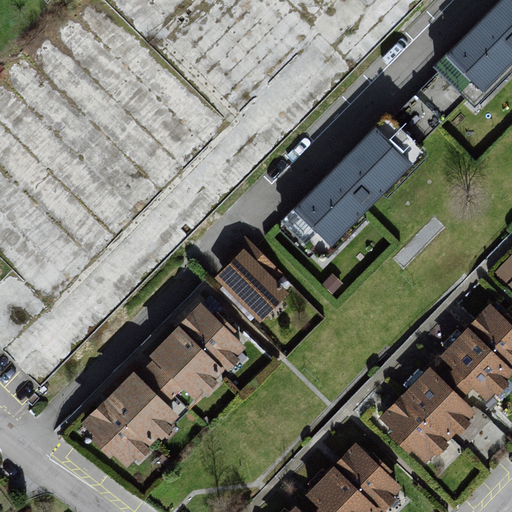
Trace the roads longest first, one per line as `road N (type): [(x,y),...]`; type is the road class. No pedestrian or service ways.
road 1 (unknown): [(511,238),(267,498)]
road 2 (unknown): [(24,460),(191,278)]
